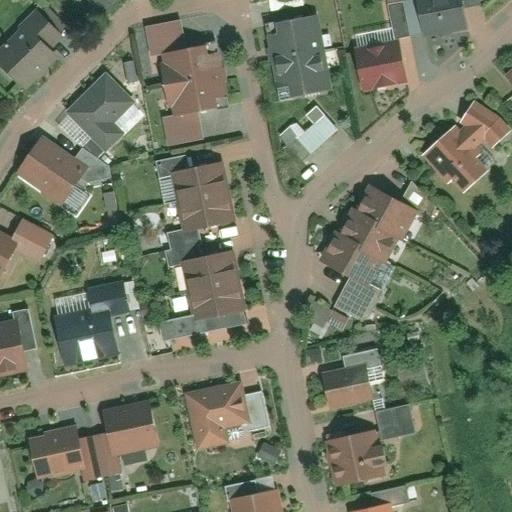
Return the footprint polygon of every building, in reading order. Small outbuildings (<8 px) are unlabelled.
[(0,48),(21,71),(69,28),(43,0),(17,0),(12,5),(21,16),(0,35),(0,48)] [(359,78),(412,68),(400,0),(382,0),(386,22),(351,30),(359,78)] [(415,0),(420,24),(464,17),(461,0),(415,0)] [(327,76),(314,2),(262,10),(275,85),(327,76)] [(226,94),(211,26),(178,33),(173,11),(135,19),(141,48),(153,46),(164,98),(153,101),(159,128),(202,119),(198,100),(226,94)] [(511,50),(498,63),(511,79),(511,50)] [(65,98),(101,138),(138,104),(122,86),(133,76),(114,54),(67,96),(65,98)] [(414,143),(458,188),(488,158),(469,139),(480,129),(486,135),(499,122),(468,91),(414,143)] [(288,134),(310,160),(347,130),(325,104),(314,114),(322,123),(312,130),(304,120),(288,134)] [(11,156),(60,188),(84,153),(35,120),(11,156)] [(197,210),(229,203),(218,149),(185,156),(182,144),(148,151),(165,236),(201,229),(197,210)] [(315,247),(367,273),(376,254),(383,257),(409,203),(359,179),(339,220),(330,215),(315,247)] [(32,258),(49,224),(15,207),(7,224),(0,221),(0,263),(9,246),(32,258)] [(156,306),(160,327),(245,310),(230,230),(202,235),(201,229),(165,236),(177,302),(156,306)] [(46,303),(57,352),(116,339),(107,299),(129,295),(123,268),(79,277),(83,295),(46,303)] [(322,319),(318,328),(330,333),(340,308),(317,299),(311,314),(322,319)] [(0,370),(33,362),(17,301),(0,305),(0,370)] [(315,365),(321,394),(365,384),(361,364),(381,360),(373,322),(342,329),(344,340),(334,342),(338,360),(315,365)] [(173,380),(184,437),(225,429),(221,410),(243,405),(246,421),(265,417),(256,374),(240,377),(238,367),(173,380)] [(114,442),(155,432),(145,392),(98,403),(102,418),(73,425),(71,415),(26,426),(35,466),(72,458),(74,468),(118,458),(114,442)] [(319,427),(331,478),(379,467),(370,429),(410,420),(404,393),(368,401),(372,415),(319,427)] [(265,457),(284,465),(290,450),(272,442),(265,457)] [(221,476),(230,511),(281,511),(269,464),(221,476)] [(344,499),(345,511),(392,511),(389,492),(344,499)] [(195,511),(193,502),(148,511),(195,511)]
